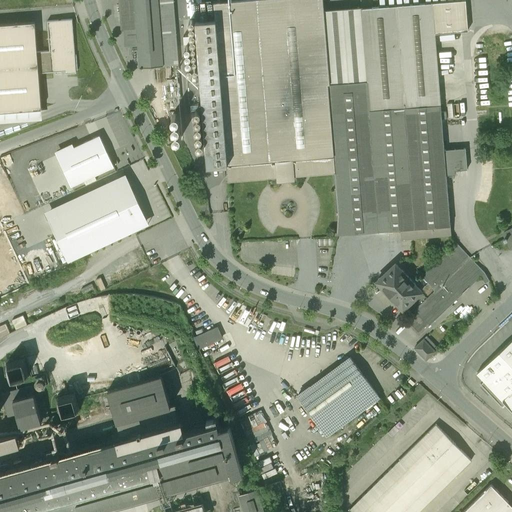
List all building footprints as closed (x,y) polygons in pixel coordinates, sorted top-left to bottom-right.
[(120,0),(123,29),(126,29),(127,46),(140,45),(141,67),(180,65),(174,0),(120,0)] [(441,104),(436,33),(468,30),(466,0),(362,8),(362,7),(324,10),(323,0),(238,0),(194,4),(201,72),(187,74),(190,102),(203,101),(209,165),(227,164),(228,181),(281,177),(281,179),(292,178),(291,176),(335,172),(337,191),(337,193),(339,211),(337,211),(337,213),(339,213),(338,231),(336,231),(337,233),(401,228),(402,238),(452,234),(447,175),(455,174),(455,171),(468,170),(466,148),(445,150),(442,119),(447,119),(447,112),(442,112),(442,109),(444,109),(444,104),(441,104)] [(73,19),(48,21),(50,50),(38,51),(39,72),(55,71),(55,74),(62,73),(62,71),(65,70),(65,73),(77,72),(76,70),(78,69),(77,54),(75,54),(73,19)] [(35,21),(0,24),(0,111),(42,108),(39,72),(38,51),(35,21)] [(71,186),(114,166),(100,135),(75,147),(73,143),(55,151),(71,186)] [(69,261),(149,224),(126,173),(45,211),(69,261)] [(511,230),(511,229),(503,233),(506,239),(502,241),(504,245),(508,243),(511,248),(511,247),(511,230)] [(435,292),(405,320),(419,335),(485,273),(457,243),(422,276),(434,288),(435,292)] [(402,270),(396,264),(381,278),(379,279),(378,281),(378,284),(381,285),(403,308),(421,291),(415,285),(416,284),(411,279),(410,277),(409,276),(407,275),(403,270),(402,270)] [(221,325),(199,334),(205,347),(226,337),(221,325)] [(427,336),(415,348),(426,359),(438,348),(427,336)] [(511,339),(477,372),(511,409),(511,339)] [(9,360),(14,377),(29,372),(24,355),(9,360)] [(350,357),(298,395),(327,435),(380,397),(350,357)] [(104,387),(113,417),(169,400),(160,371),(104,387)] [(34,385),(15,391),(24,421),(43,416),(34,385)] [(72,390),(60,393),(64,409),(76,406),(72,390)] [(77,397),(81,408),(93,404),(89,393),(77,397)] [(0,511),(110,511),(165,497),(168,511),(205,511),(197,481),(244,468),(231,419),(222,421),(220,413),(186,422),(183,414),(0,464),(0,511)] [(0,426),(0,441),(18,436),(13,422),(0,426)] [(436,423),(349,509),(351,511),(417,511),(471,459),(436,423)] [(260,484),(240,489),(246,511),(261,511),(267,510),(260,484)] [(511,511),(511,505),(491,484),(463,511),(511,511)]
